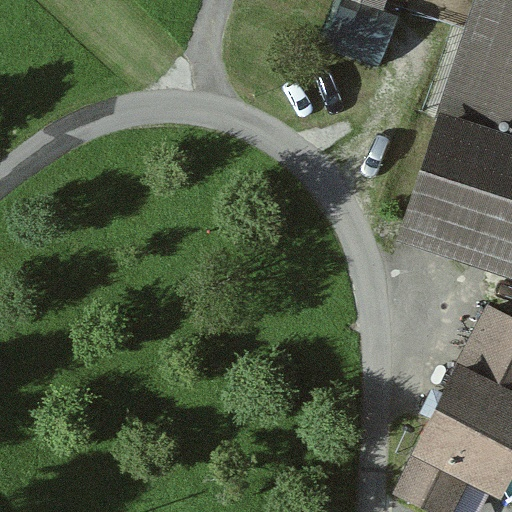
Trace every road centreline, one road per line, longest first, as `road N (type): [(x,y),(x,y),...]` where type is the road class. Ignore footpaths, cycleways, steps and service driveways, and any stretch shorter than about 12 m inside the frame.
road 1 (unclassified): [(186,95),(271,126),(345,201),(374,275),(376,511)]
road 2 (residential): [(0,180),(102,111),(186,95)]
